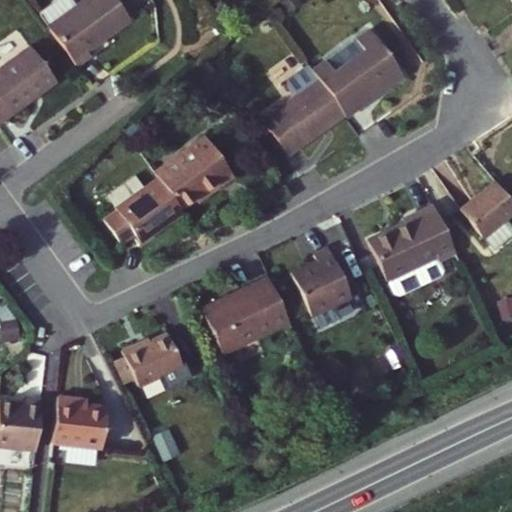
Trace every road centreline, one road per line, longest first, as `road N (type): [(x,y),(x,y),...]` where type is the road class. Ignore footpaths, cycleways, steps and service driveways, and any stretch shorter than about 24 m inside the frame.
road 1 (residential): [(0,197),(86,319),(290,223),(444,135),(462,109),(468,77),(424,0)]
road 2 (primary): [(511,417),(314,511)]
road 3 (residential): [(0,192),(125,93)]
